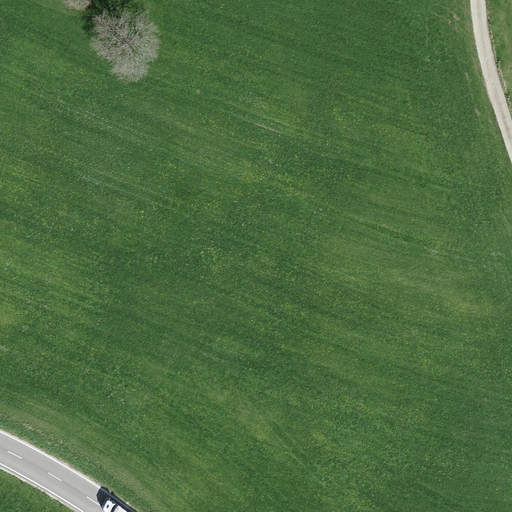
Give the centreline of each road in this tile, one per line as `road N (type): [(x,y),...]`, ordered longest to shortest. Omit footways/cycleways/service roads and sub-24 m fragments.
road 1 (track): [(477,0),(511,141)]
road 2 (secondary): [(0,447),(107,511)]
